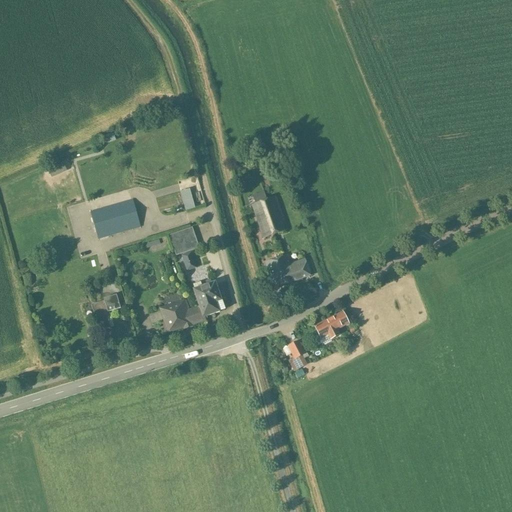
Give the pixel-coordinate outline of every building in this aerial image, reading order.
[(53,179),(69,172),(65,162),(49,169),(53,179)] [(185,210),(196,208),(192,188),(182,190),(185,210)] [(276,196),(264,201),(276,235),(288,232),(276,196)] [(93,211),(100,239),(129,232),(129,229),(138,226),(132,201),(93,211)] [(276,235),(264,201),(251,205),(263,239),(276,235)] [(192,229),(171,236),(178,255),(198,248),(192,229)] [(158,236),(142,240),(144,248),(160,244),(158,236)] [(196,268),(191,253),(180,257),(185,272),(196,268)] [(287,255),(280,258),(283,265),(284,265),(288,275),(288,274),(291,283),(311,276),(306,259),(290,264),(287,255)] [(283,265),(280,258),(266,263),(274,288),(279,286),(280,287),(291,283),(288,274),(288,275),(284,265),(283,265)] [(215,283),(194,290),(200,308),(203,318),(204,318),(220,312),(217,303),(221,302),(216,286),(215,283)] [(106,303),(94,307),(101,331),(109,329),(106,316),(109,315),(108,313),(120,309),(116,296),(105,300),(106,303)] [(184,302),(161,310),(164,321),(168,320),(171,329),(189,323),(190,326),(205,321),(204,318),(203,318),(200,308),(187,312),(184,302)] [(320,338),(328,334),(330,339),(340,335),(337,330),(349,324),(343,312),(314,327),(320,338)] [(306,354),(299,340),(297,341),(288,346),(287,346),(294,358),(289,361),(294,372),(302,368),(307,365),(302,356),(306,354)]
